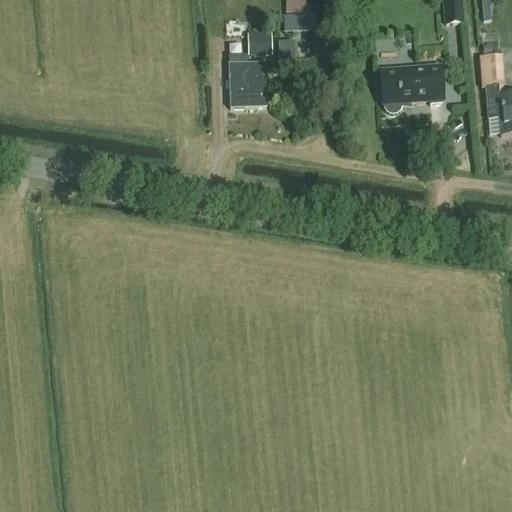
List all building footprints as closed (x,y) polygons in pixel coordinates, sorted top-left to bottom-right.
[(442,0),(445,29),(464,28),(461,0),(442,0)] [(307,17),(307,6),(286,5),(286,17),(307,17)] [(248,59),(271,59),(271,37),(248,37),(248,59)] [(293,46),(277,46),(278,70),(294,69),(293,46)] [(490,47),(478,48),(482,90),(485,90),(489,139),(500,138),(500,140),(511,138),(511,98),(505,99),(501,58),(491,59),(490,47)] [(230,113),(266,112),(265,68),(228,69),(230,113)] [(440,71),(379,76),(382,109),(382,108),(383,113),(386,117),(390,119),(395,118),(399,116),(402,112),(403,112),(402,110),(411,109),(411,106),(429,105),(430,109),(443,108),(440,71)]
